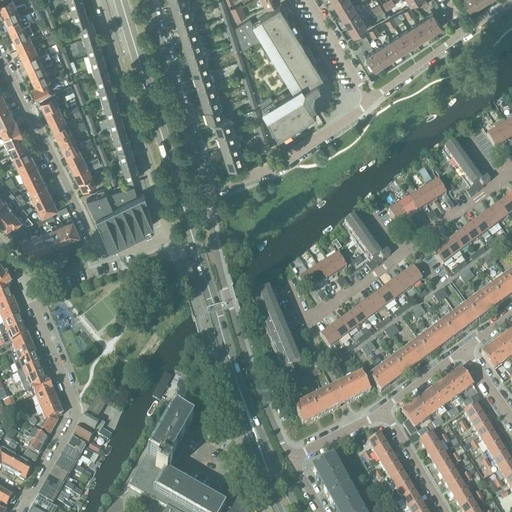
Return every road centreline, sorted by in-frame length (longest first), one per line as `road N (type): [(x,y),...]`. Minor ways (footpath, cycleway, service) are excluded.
road 1 (secondary): [(249,416),(118,0)]
road 2 (residential): [(171,235),(264,511)]
road 3 (residential): [(292,458),(229,310),(204,194)]
road 4 (residential): [(99,0),(171,235)]
road 5 (residential): [(107,257),(0,52)]
road 6 (residential): [(27,497),(70,421),(22,287)]
road 7 (residential): [(204,194),(147,0)]
road 8 (residential): [(369,101),(278,167),(204,194)]
